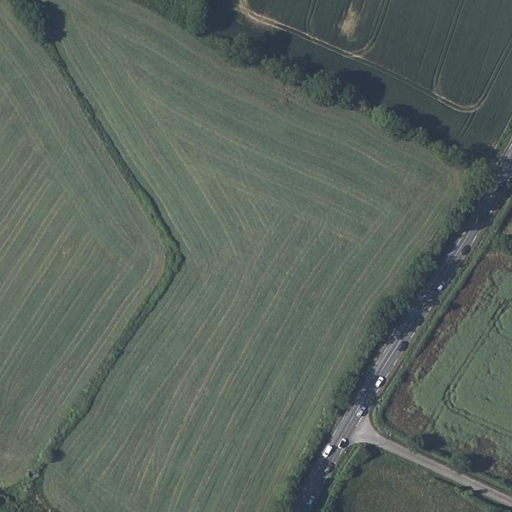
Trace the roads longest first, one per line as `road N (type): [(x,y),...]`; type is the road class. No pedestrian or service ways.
road 1 (primary): [(511,160),(348,426)]
road 2 (unclassified): [(348,426),(511,503)]
